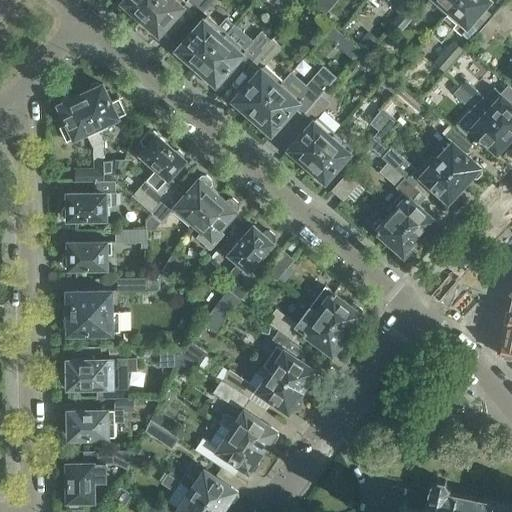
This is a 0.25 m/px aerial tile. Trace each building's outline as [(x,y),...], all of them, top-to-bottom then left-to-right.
[(142,17),(156,0),(124,0),(123,1),(125,2),(126,6),(130,10),(134,10),(142,17)] [(160,32),(187,2),(185,0),(156,0),(142,17),(149,23),(150,27),(154,31),(158,31),(160,32)] [(203,0),(198,6),(198,7),(203,11),(213,0),(203,0)] [(450,10),(458,0),(427,0),(427,1),(434,7),(439,1),(450,10)] [(447,18),(455,26),(462,32),(490,0),(458,0),(450,10),(440,21),(443,23),(447,18)] [(402,32),(416,16),(406,6),(391,23),(402,32)] [(497,29),(505,36),(511,28),(511,15),(501,6),(486,24),(495,31),(497,29)] [(198,66),(228,32),(208,14),(178,48),(180,50),(180,54),(185,58),(188,58),(198,66)] [(495,31),(486,24),(476,35),(485,43),(495,31)] [(262,31),(246,48),(228,32),(198,66),(206,73),(206,77),(211,81),(215,81),(217,82),(241,54),(250,62),(271,39),(262,31)] [(236,100),(237,104),(241,108),(245,107),(253,115),(284,80),(265,64),(281,46),(272,38),(271,39),(250,62),(259,70),(235,98),(236,100)] [(444,70),(463,48),(453,39),(434,61),(444,70)] [(284,80),(253,115),(261,122),(262,126),(266,130),(270,130),(272,132),(309,89),(290,73),(284,80)] [(310,87),(320,96),(332,82),(322,74),(310,87)] [(395,92),(404,100),(409,93),(401,86),(401,85),(388,74),(381,82),(394,93),(395,92)] [(90,89),(81,93),(98,130),(108,125),(107,121),(126,112),(119,97),(112,101),(103,83),(101,84),(96,81),(91,84),(90,89)] [(479,100),(511,131),(511,87),(510,85),(493,103),(474,86),(468,93),(478,102),(479,100)] [(468,93),(460,86),(454,92),(462,99),(468,93)] [(98,130),(81,93),(72,98),(68,95),(63,98),(62,102),(60,103),(68,121),(60,125),(67,139),(87,130),(88,134),(98,130)] [(409,93),(404,100),(418,112),(424,106),(409,93)] [(292,153),(296,157),(300,157),(308,164),(335,132),(318,117),(331,102),(322,94),(305,113),(314,121),(290,148),(292,149),(292,153)] [(511,131),(479,100),(478,102),(470,110),(479,119),(471,127),(498,152),(499,150),(503,150),(508,145),(507,141),(511,135),(511,131)] [(380,129),(390,114),(382,107),(371,122),(380,129)] [(369,142),(388,160),(407,177),(412,181),(416,177),(410,173),(416,167),(392,145),(390,147),(382,140),(398,120),(390,114),(380,129),(376,134),(369,142)] [(472,143),(454,127),(446,135),(453,141),(438,158),(465,182),(471,175),(474,177),(478,177),(482,172),(482,167),(465,151),(472,143)] [(153,213),(176,187),(179,184),(170,176),(185,158),(155,131),(149,130),(142,138),(143,143),(147,147),(142,152),(158,167),(153,173),(133,194),(146,207),(153,213)] [(335,132),(308,164),(316,171),(316,174),(321,178),(324,178),(326,180),(353,148),(335,132)] [(465,182),(438,158),(434,154),(419,171),(451,201),(456,201),(460,196),(460,191),(458,189),(465,182)] [(75,180),(95,179),(104,179),(104,159),(95,159),(95,168),(75,168),(75,180)] [(104,179),(114,179),(117,159),(104,159),(104,179)] [(407,177),(388,160),(380,170),(398,186),(407,177)] [(347,173),(333,189),(350,204),(364,188),(347,173)] [(185,195),(176,187),(153,213),(163,221),(177,204),(195,220),(219,193),(210,186),(212,184),(212,179),(207,175),(202,175),(185,195)] [(115,180),(114,179),(104,179),(95,179),(95,191),(68,192),(69,204),(66,204),(62,207),(62,213),(66,217),(105,216),(105,203),(117,203),(117,191),(115,191),(115,180)] [(388,208),(392,212),(420,236),(428,227),(429,227),(432,228),(437,222),(436,219),(403,191),(388,208)] [(205,228),(198,235),(212,247),(225,232),(220,228),(239,206),(238,202),(234,198),(228,198),(226,200),(219,193),(195,220),(205,228)] [(420,236),(392,212),(385,221),(380,217),(373,225),(406,253),(409,254),(414,248),(413,246),(412,245),(420,236)] [(231,252),(241,261),(232,270),(233,275),(239,280),(230,291),(240,299),(258,278),(248,269),(275,239),(275,234),(271,230),(266,230),(264,233),(255,225),(231,252)] [(147,245),(147,228),(116,228),(116,240),(142,240),(142,245),(147,245)] [(112,252),(111,240),(69,241),(69,253),(67,253),(64,257),(63,263),(67,266),(107,265),(106,252),(112,252)] [(276,279),(294,258),(284,249),(266,270),(276,279)] [(182,260),(171,254),(163,267),(162,275),(172,276),(182,260)] [(151,276),(147,276),(119,277),(119,289),(152,289),(151,276)] [(311,305),(347,332),(362,312),(362,309),(354,302),(350,303),(350,304),(326,286),(311,305)] [(214,329),(240,299),(230,291),(228,288),(218,302),(204,321),(204,320),(203,321),(210,326),(214,329)] [(111,310),(111,289),(69,289),(69,314),(67,314),(65,317),(65,324),(68,327),(69,327),(69,330),(111,330),(119,330),(119,310),(111,310)] [(341,339),(347,332),(311,305),(297,323),(275,307),(266,319),(282,330),(298,341),(306,331),(334,352),(336,352),(343,343),(342,340),(341,339)] [(216,330),(218,331),(224,335),(230,326),(223,321),(216,330)] [(218,331),(216,330),(214,329),(210,326),(204,334),(212,339),(218,331)] [(318,370),(305,361),(296,355),(303,344),(298,341),(282,330),(274,341),(275,341),(262,361),(273,368),(272,368),(301,388),(308,379),(310,381),(315,380),(319,375),(318,370)] [(511,331),(505,330),(503,340),(500,339),(497,353),(511,355),(511,331)] [(207,352),(190,340),(182,352),(197,362),(200,364),(207,352)] [(181,352),(184,346),(184,345),(164,346),(165,359),(176,364),(182,352),(181,352)] [(158,346),(141,346),(141,356),(159,356),(158,346)] [(190,373),(197,362),(182,352),(176,364),(190,373)] [(98,396),(115,396),(127,396),(127,368),(128,368),(128,357),(68,358),(69,370),(66,373),(66,380),(69,382),(69,385),(98,384),(98,396)] [(249,395),(256,385),(230,367),(223,378),(249,395)] [(301,388),(272,368),(259,388),(291,410),(296,409),(299,404),(298,399),(295,397),(301,388)] [(249,396),(222,379),(214,390),(226,398),(227,397),(242,406),(249,396)] [(115,396),(116,408),(69,409),(69,421),(67,423),(67,430),(70,433),(70,436),(116,435),(115,420),(124,420),(124,409),(134,409),(134,396),(127,396),(115,396)] [(238,420),(225,412),(220,420),(222,421),(262,448),(269,439),(271,441),(275,439),(279,435),(278,430),(245,409),(238,420)] [(220,420),(208,412),(204,419),(215,427),(220,420)] [(151,417),(146,428),(173,446),(180,436),(151,417)] [(222,465),(229,455),(251,470),(255,469),(259,464),(258,459),(256,458),(262,448),(222,421),(209,441),(202,437),(196,447),(222,465)] [(106,478),(106,462),(116,461),(129,467),(136,449),(86,449),(86,458),(83,461),(69,461),(69,464),(66,466),(66,472),(69,474),(69,502),(72,508),(82,508),(85,502),(85,497),(93,497),(93,479),(106,478)] [(180,480),(192,488),(222,509),(228,498),(231,500),(235,500),(239,494),(238,490),(205,468),(197,480),(185,472),(180,480)] [(175,490),(181,482),(168,473),(163,481),(175,490)] [(511,511),(511,503),(504,502),(505,500),(502,499),(502,502),(485,498),(486,496),(483,495),(483,498),(467,495),(468,492),(465,492),(464,494),(448,491),(449,489),(451,488),(451,486),(449,487),(446,483),(448,481),(445,480),(444,482),(439,481),(439,478),(437,479),(437,481),(433,484),(431,482),(430,484),(432,485),(431,487),(429,487),(428,489),(430,489),(427,504),(426,504),(425,504),(424,508),(408,505),(409,502),(404,501),(403,504),(400,504),(399,508),(403,509),(402,510),(401,511),(511,511)] [(162,511),(219,511),(222,509),(192,488),(180,506),(170,500),(162,511)] [(140,511),(162,511),(147,502),(140,511)]
